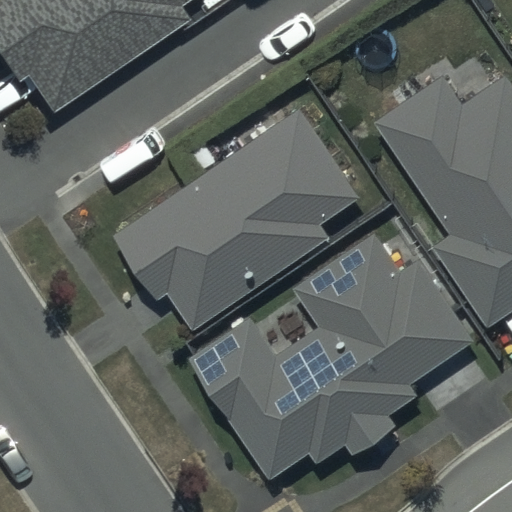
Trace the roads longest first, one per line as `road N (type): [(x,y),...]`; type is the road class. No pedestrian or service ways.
road 1 (residential): [(0,196),(288,0)]
road 2 (residential): [(116,511),(0,342)]
